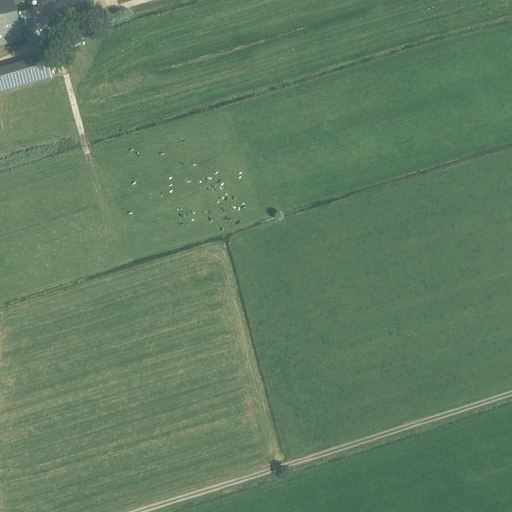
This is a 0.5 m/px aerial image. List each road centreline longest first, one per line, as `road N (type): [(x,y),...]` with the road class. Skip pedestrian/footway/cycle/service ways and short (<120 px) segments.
road 1 (track): [(140,511),(511,396)]
road 2 (track): [(0,57),(25,51),(66,10),(145,0)]
